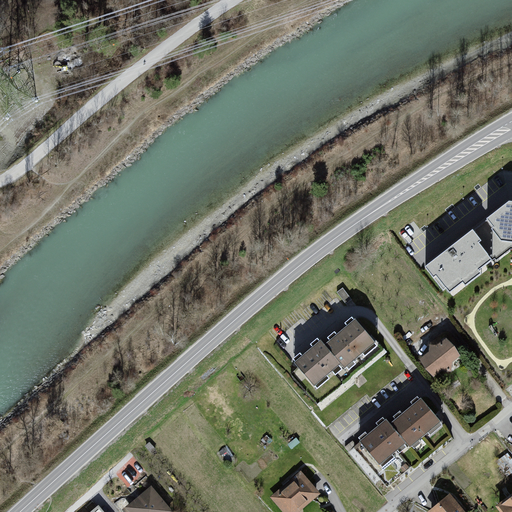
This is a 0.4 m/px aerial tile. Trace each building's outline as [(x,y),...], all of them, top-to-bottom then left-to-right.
[(511,206),(489,224),(496,233),(495,234),(504,246),(511,246),(511,206)] [(476,234),(428,272),(444,292),(446,290),(453,298),(466,287),(469,291),(485,278),(482,274),(495,265),(482,247),(484,246),(476,234)] [(322,339),(295,363),(317,388),(345,364),(349,370),(379,344),(358,319),(328,345),(322,339)] [(439,339),(412,358),(427,378),(454,360),(439,339)] [(352,444),(374,471),(401,450),(405,455),(437,429),(415,401),(382,427),(378,422),(352,444)] [(117,476),(129,490),(147,474),(135,461),(117,476)] [(296,473),(267,498),(279,511),(297,511),(316,497),(296,473)] [(511,511),(511,486),(488,504),(494,511),(511,511)] [(152,487),(127,508),(131,511),(169,511),(171,510),(152,487)] [(464,511),(451,495),(429,511),(464,511)]
